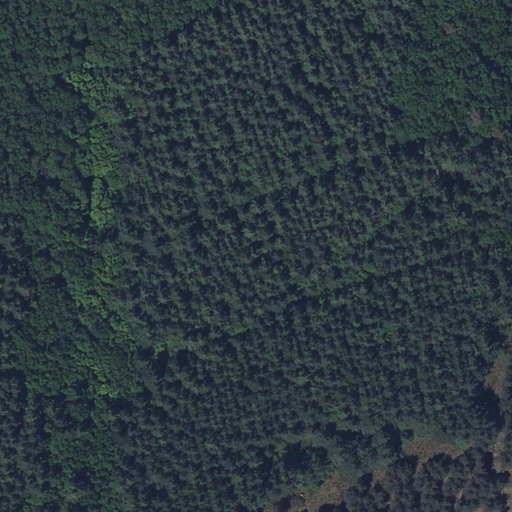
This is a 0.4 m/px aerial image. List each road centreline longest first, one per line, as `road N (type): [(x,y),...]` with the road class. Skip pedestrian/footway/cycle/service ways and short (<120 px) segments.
road 1 (track): [(0,370),(149,363),(325,289),(465,245),(511,244)]
road 2 (track): [(511,137),(444,174),(325,289)]
